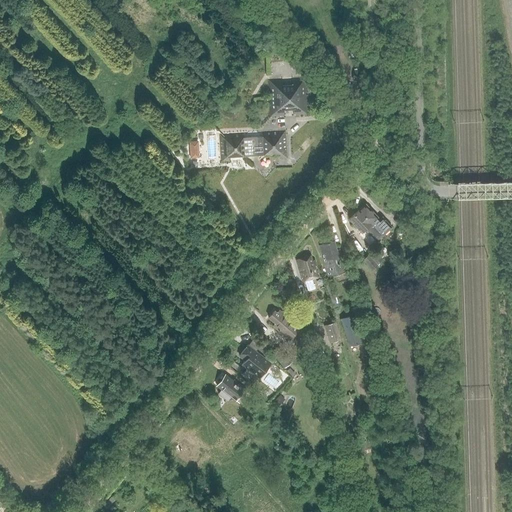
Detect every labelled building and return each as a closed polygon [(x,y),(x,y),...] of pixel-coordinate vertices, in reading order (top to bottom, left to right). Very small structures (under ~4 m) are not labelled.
[(268,80),(269,99),(307,97),(306,78),(268,80)] [(308,116),(307,97),(269,99),(270,118),(308,116)] [(258,151),(253,151),(254,156),(278,155),(279,160),(288,159),(286,131),(262,132),(263,137),(257,137),(258,151)] [(229,158),(254,156),(253,151),(258,151),(257,137),(243,138),(243,133),(219,135),(221,163),(230,162),(229,158)] [(199,159),(198,143),(190,143),(191,159),(199,159)] [(359,210),(383,236),(391,228),(381,217),(379,219),(365,204),(359,210)] [(377,241),(383,236),(359,210),(348,219),(362,233),(366,230),(377,241)] [(430,232),(432,227),(422,221),(419,226),(430,232)] [(429,241),(417,228),(412,233),(423,246),(429,241)] [(337,250),(334,241),(319,246),(328,277),(346,272),(339,250),(337,250)] [(368,254),(368,255),(362,261),(370,270),(376,264),(377,265),(382,260),(373,250),(368,254)] [(296,260),(303,282),(304,281),(307,291),(315,289),(312,279),(319,277),(314,260),(312,261),(310,256),(296,260)] [(425,291),(418,271),(408,275),(415,295),(425,291)] [(324,283),(332,310),(339,308),(331,281),(324,283)] [(274,311),(268,318),(275,324),(273,326),(289,340),(300,328),(279,310),(277,313),(274,311)] [(343,347),(335,323),(324,326),(330,343),(332,343),(334,350),(343,347)] [(270,363),(255,352),(257,349),(263,354),(267,348),(254,338),(248,346),(240,356),(244,359),(240,365),(259,379),(270,363)] [(283,369),(285,368),(289,364),(292,362),(280,348),(278,351),(273,355),(272,356),(283,369)] [(240,368),(234,362),(231,366),(237,371),(240,368)] [(289,367),(286,370),(293,376),(296,372),(289,367)] [(225,375),(217,386),(221,390),(218,394),(227,401),(231,397),(236,401),(244,389),(225,375)] [(256,402),(261,396),(256,391),(250,396),(256,402)] [(279,396),(274,401),(277,404),(282,399),(279,396)] [(182,432),(169,448),(179,455),(174,461),(201,483),(219,462),(182,432)]
